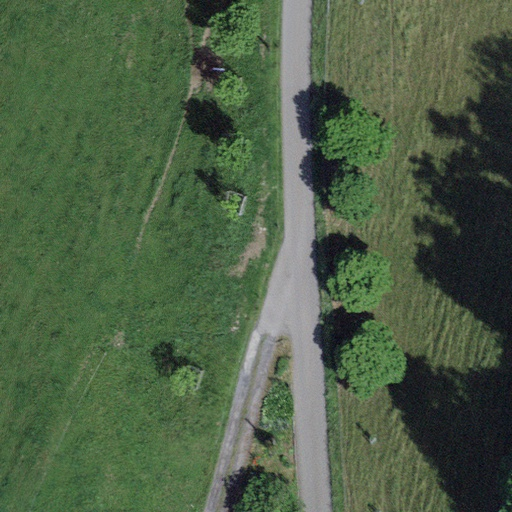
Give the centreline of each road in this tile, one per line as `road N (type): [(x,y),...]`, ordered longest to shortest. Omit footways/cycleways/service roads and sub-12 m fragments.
road 1 (unclassified): [(351,511),(312,43),(319,0)]
road 2 (track): [(327,241),(233,511)]
